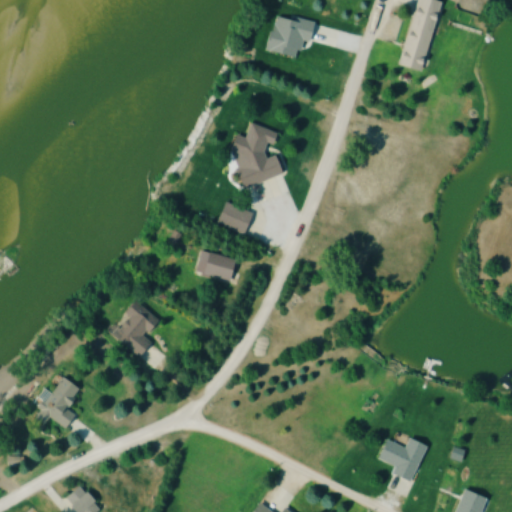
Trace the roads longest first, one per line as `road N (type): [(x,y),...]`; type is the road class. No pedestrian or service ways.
road 1 (residential): [(0,503),(175,417),(211,384),(294,241),(378,0)]
road 2 (residential): [(175,417),(383,511)]
